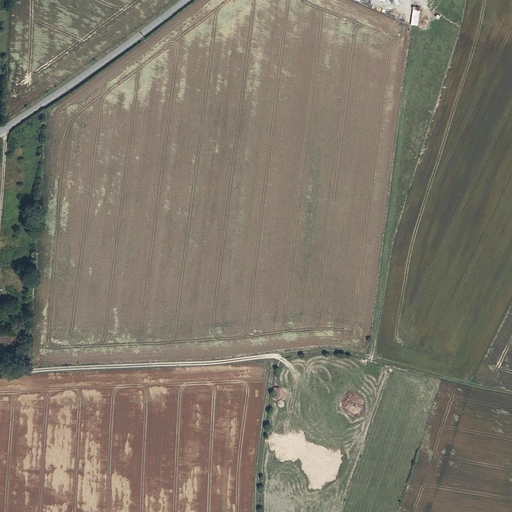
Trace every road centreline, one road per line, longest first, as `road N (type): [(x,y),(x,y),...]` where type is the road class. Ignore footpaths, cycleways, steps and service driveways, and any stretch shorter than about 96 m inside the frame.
road 1 (track): [(511,391),(342,349),(0,371)]
road 2 (tertiary): [(0,129),(185,0)]
road 3 (track): [(275,354),(257,511)]
